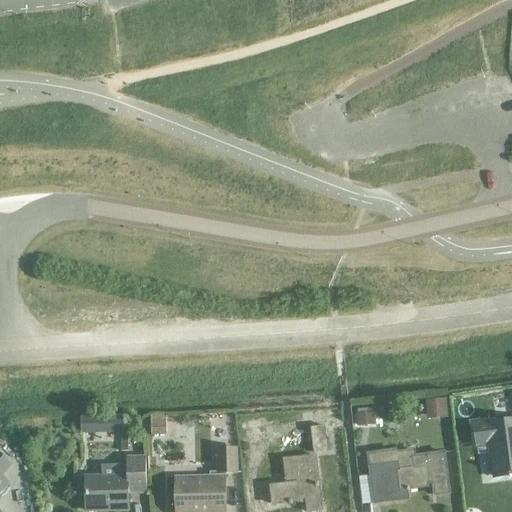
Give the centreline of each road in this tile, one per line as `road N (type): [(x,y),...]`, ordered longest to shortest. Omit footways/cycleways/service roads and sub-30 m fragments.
road 1 (unclassified): [(0,212),(89,208),(348,243),(511,210)]
road 2 (unclassified): [(3,350),(334,329),(511,307)]
